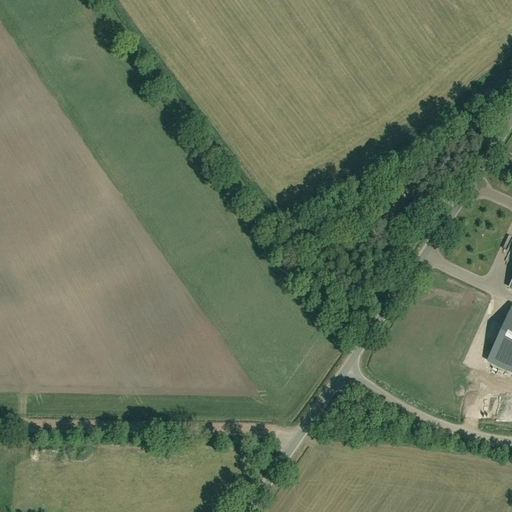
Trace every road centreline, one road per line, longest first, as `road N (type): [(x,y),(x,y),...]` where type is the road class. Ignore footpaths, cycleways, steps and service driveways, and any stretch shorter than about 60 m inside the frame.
road 1 (unclassified): [(343,369),(511,121)]
road 2 (track): [(0,425),(237,428),(297,440)]
road 3 (unclassified): [(511,442),(418,416),(343,369)]
road 4 (unclassified): [(249,511),(343,369)]
